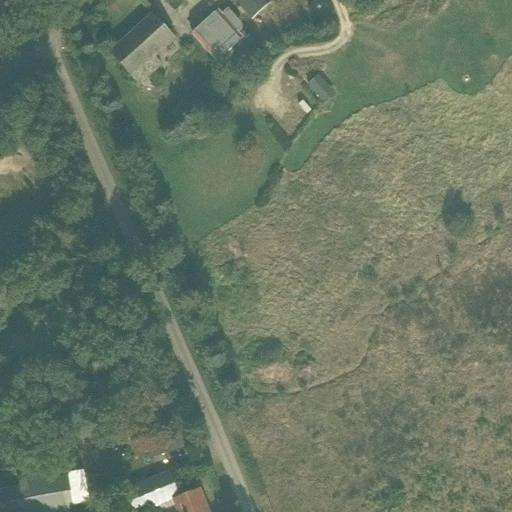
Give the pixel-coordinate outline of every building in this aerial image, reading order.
[(268,0),(236,0),(235,1),(251,20),(270,3),(268,0)] [(237,33),(219,13),(194,36),(212,55),(237,33)] [(175,39),(153,16),(112,54),(140,85),(161,66),(154,58),(175,39)] [(324,106),(338,95),(323,74),(308,84),(324,106)] [(58,511),(67,511),(60,469),(27,475),(29,484),(14,487),(14,490),(0,492),(0,511),(58,511)] [(209,511),(201,490),(174,501),(177,508),(168,511),(209,511)]
